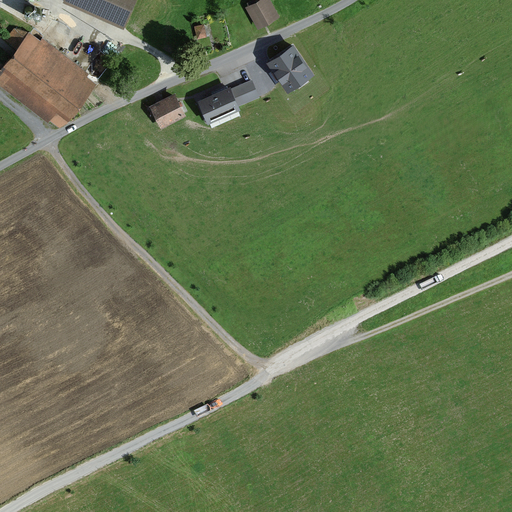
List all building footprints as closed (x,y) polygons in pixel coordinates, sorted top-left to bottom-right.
[(134,0),(63,0),(123,26),(134,0)] [(280,16),(271,0),(255,0),(245,6),(258,28),(280,16)] [(206,24),(196,26),(198,39),(208,37),(206,24)] [(91,84),(29,35),(0,70),(0,79),(58,125),(91,84)] [(310,66),(290,37),(264,55),(285,84),(310,66)] [(231,84),(198,98),(208,121),(241,107),(240,105),(260,96),(252,78),(232,87),(231,84)] [(150,104),(162,127),(187,114),(175,91),(150,104)]
